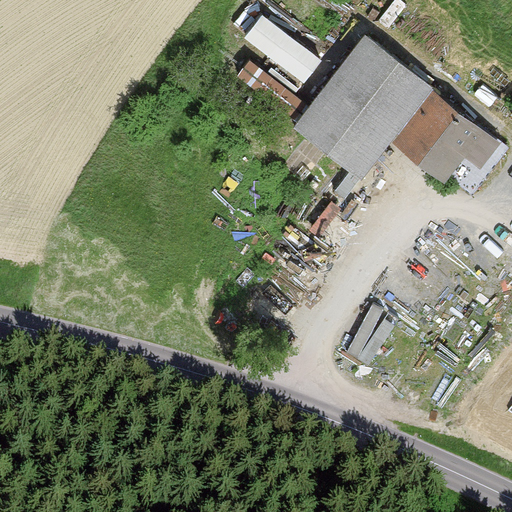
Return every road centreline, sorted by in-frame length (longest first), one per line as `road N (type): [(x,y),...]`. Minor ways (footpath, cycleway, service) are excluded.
road 1 (secondary): [(511,499),(280,402),(0,322)]
road 2 (unknown): [(280,402),(312,339),(429,181)]
